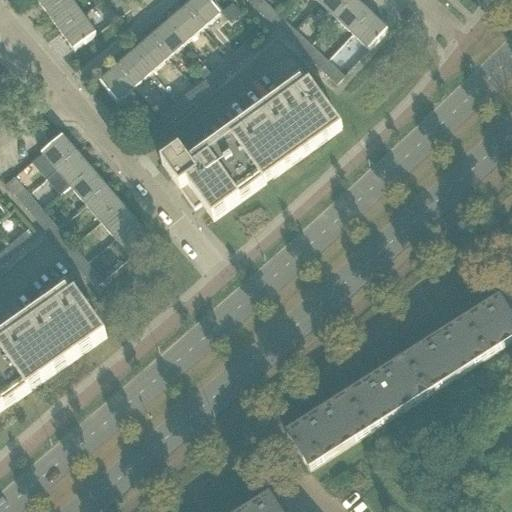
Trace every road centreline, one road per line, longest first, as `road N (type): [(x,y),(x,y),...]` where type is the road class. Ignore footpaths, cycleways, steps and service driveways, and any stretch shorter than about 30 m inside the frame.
road 1 (primary): [(511,56),(3,511)]
road 2 (primary): [(84,511),(511,134)]
road 3 (residential): [(220,277),(0,464)]
road 4 (residential): [(220,277),(64,102)]
road 5 (residential): [(176,0),(64,102)]
